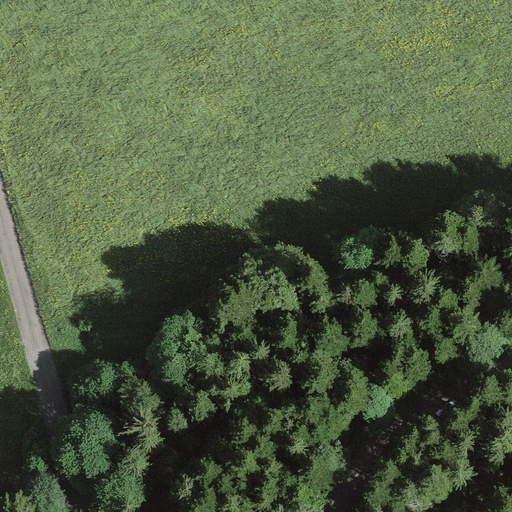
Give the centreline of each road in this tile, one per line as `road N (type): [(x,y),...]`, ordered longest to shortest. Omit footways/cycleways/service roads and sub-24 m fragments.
road 1 (tertiary): [(0,213),(75,511)]
road 2 (tertiary): [(332,511),(390,437),(511,367)]
